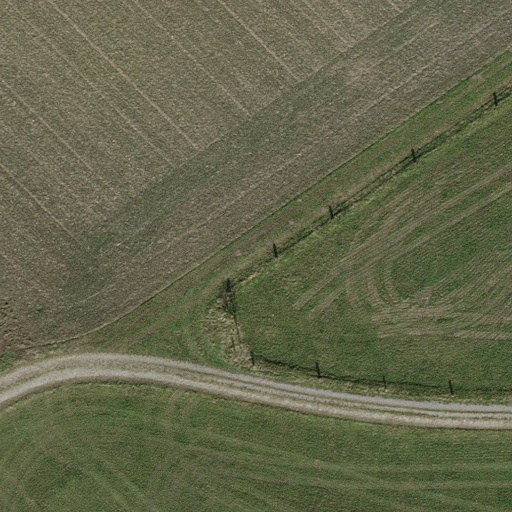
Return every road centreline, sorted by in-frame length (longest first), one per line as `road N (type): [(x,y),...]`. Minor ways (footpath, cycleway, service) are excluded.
road 1 (track): [(511,415),(199,338),(21,389),(0,408)]
road 2 (track): [(511,103),(199,338)]
